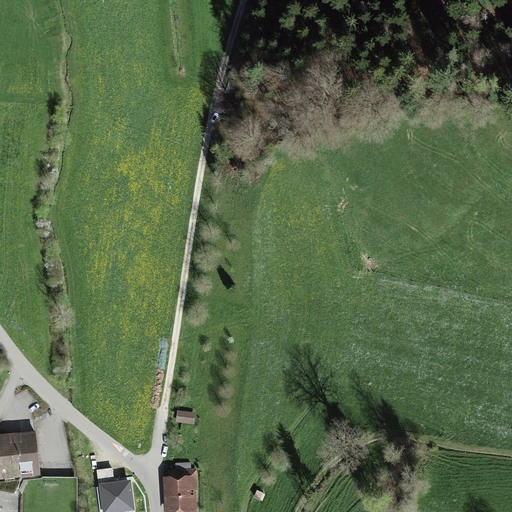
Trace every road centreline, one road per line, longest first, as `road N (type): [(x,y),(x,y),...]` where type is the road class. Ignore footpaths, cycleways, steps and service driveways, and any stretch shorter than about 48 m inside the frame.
road 1 (track): [(145,474),(159,432),(205,143),(247,0)]
road 2 (tertiary): [(0,336),(60,407),(145,474),(155,511)]
